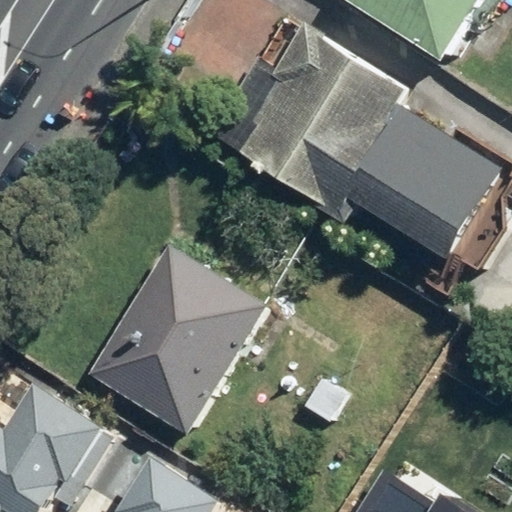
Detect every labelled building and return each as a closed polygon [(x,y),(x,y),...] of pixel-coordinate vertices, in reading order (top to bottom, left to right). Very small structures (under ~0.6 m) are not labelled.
[(358,0),(464,68),(508,0),(358,0)] [(423,95),(315,26),(281,79),(289,84),(262,125),(269,130),(252,156),(365,229),(377,210),(465,267),(511,194),(511,168),(424,111),(411,131),(402,126),(423,95)] [(283,309),(185,249),(105,379),(203,439),(283,309)] [(0,511),(21,511),(27,503),(41,511),(62,511),(122,419),(57,379),(29,423),(0,404),(0,511)] [(233,511),(243,497),(170,451),(132,511),(233,511)]
